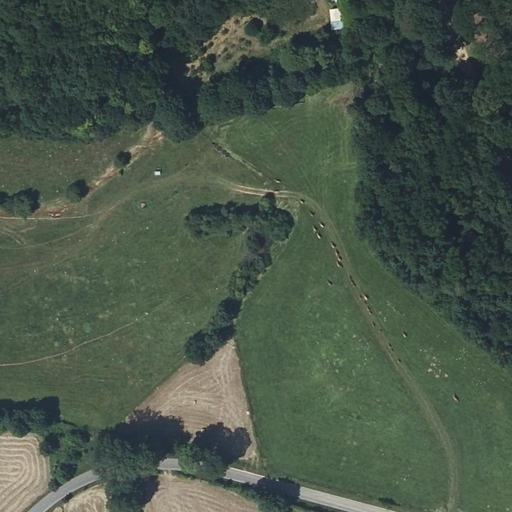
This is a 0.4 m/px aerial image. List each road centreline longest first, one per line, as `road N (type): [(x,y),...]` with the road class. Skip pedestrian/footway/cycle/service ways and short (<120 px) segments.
road 1 (tertiary): [(370,511),(218,469),(124,461),(67,485),(36,511)]
road 2 (track): [(0,68),(51,65),(203,0)]
road 3 (tertiary): [(423,0),(483,101),(511,173)]
